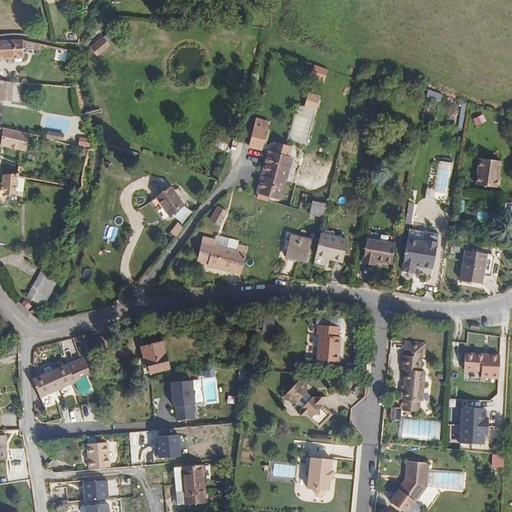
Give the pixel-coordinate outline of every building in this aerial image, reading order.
[(110,46),(103,37),(90,48),(97,57),(110,46)] [(0,63),(29,61),(28,46),(0,48),(0,63)] [(327,66),(316,62),(311,77),(323,81),(327,66)] [(0,81),(0,105),(11,107),(12,84),(0,81)] [(315,107),(319,94),(308,91),(304,104),(315,107)] [(16,108),(26,110),(27,96),(17,95),(16,108)] [(296,107),(289,137),(308,142),(315,112),(296,107)] [(484,115),(473,119),(477,127),(487,123),(484,115)] [(268,118),(259,116),(257,125),(266,127),(268,118)] [(266,127),(257,125),(254,144),(267,147),(271,129),(270,129),(266,127)] [(65,133),(48,130),(46,138),(64,141),(65,133)] [(26,152),(28,136),(4,131),(0,147),(26,152)] [(277,149),(289,153),(291,145),(279,141),(277,149)] [(259,192),(269,195),(270,194),(280,198),(287,178),(293,154),(289,153),(277,149),(273,148),(272,149),(271,152),(259,192)] [(475,171),(497,174),(499,159),(488,157),(488,163),(476,162),(475,171)] [(436,163),(434,190),(449,191),(451,164),(436,163)] [(496,186),(497,174),(475,171),(473,183),(496,186)] [(23,196),(23,192),(23,179),(24,177),(9,176),(8,186),(8,199),(11,198),(23,196)] [(0,187),(0,189),(2,200),(5,199),(8,199),(8,186),(0,187)] [(173,189),(158,198),(170,218),(185,209),(173,189)] [(326,218),(329,205),(313,201),(309,214),(326,218)] [(227,212),(218,207),(208,223),(217,228),(227,212)] [(184,229),(178,223),(170,233),(176,238),(184,229)] [(216,231),(213,241),(234,247),(236,242),(237,238),(216,231)] [(410,231),(408,241),(426,245),(427,240),(431,238),(436,239),(438,242),(439,237),(410,231)] [(203,260),(237,271),(245,245),(236,242),(234,247),(213,241),(211,240),(212,236),(204,234),(198,253),(205,255),(203,260)] [(347,241),(322,235),(317,255),(342,261),(347,241)] [(313,241),(290,237),(286,258),(309,263),(313,241)] [(426,245),(408,241),(401,273),(414,275),(415,268),(415,266),(422,267),(421,269),(433,271),(438,242),(436,239),(431,238),(427,240),(426,245)] [(395,246),(368,240),(363,263),(374,265),(375,261),(392,264),(395,246)] [(479,253),(458,250),(453,280),(474,284),(479,253)] [(40,260),(56,270),(60,265),(43,255),(40,260)] [(25,294),(38,302),(56,270),(40,260),(31,275),(34,277),(25,294)] [(21,292),(25,294),(34,277),(31,275),(21,292)] [(338,328),(316,326),(316,336),(319,337),(318,361),(339,363),(341,339),(337,339),(338,328)] [(96,353),(88,333),(73,338),(80,358),(85,357),(96,353)] [(425,343),(404,341),(403,370),(404,370),(402,401),(404,401),(404,412),(420,413),(421,402),(423,402),(425,373),(420,372),(421,357),(424,357),(425,343)] [(161,343),(141,350),(144,360),(146,359),(151,376),(169,370),(161,343)] [(500,358),(466,357),(465,373),(484,374),(483,381),(499,382),(500,358)] [(32,380),(41,400),(75,384),(77,383),(91,377),(84,359),(32,380)] [(75,384),(81,399),(97,391),(91,377),(77,383),(75,384)] [(217,377),(202,379),(204,405),(219,404),(217,377)] [(193,380),(171,383),(175,409),(193,407),(197,406),(193,380)] [(307,382),(299,381),(286,395),(294,404),(297,403),(300,407),(300,416),(308,417),(319,428),(332,417),(321,407),(320,397),(312,396),(306,390),(307,382)] [(47,413),(81,399),(75,384),(41,400),(47,413)] [(195,419),(193,407),(175,409),(177,422),(195,419)] [(403,407),(393,407),(393,420),(402,421),(403,407)] [(487,411),(463,409),(460,443),(484,445),(485,435),(490,435),(491,422),(486,422),(487,411)] [(408,432),(430,434),(432,424),(409,421),(408,432)] [(175,435),(155,436),(156,455),(177,454),(175,435)] [(87,454),(108,450),(106,439),(85,443),(87,454)] [(0,441),(0,465),(10,465),(10,456),(9,441),(0,441)] [(110,464),(108,450),(87,454),(90,468),(110,464)] [(331,459),(311,458),(311,469),(308,469),(305,471),(304,475),(307,478),(310,478),(309,489),(315,489),(314,494),(317,497),(323,497),(325,495),(325,491),(330,491),(331,459)] [(407,478),(400,488),(418,501),(428,486),(430,462),(408,460),(407,478)] [(205,462),(183,465),(188,501),(211,498),(210,493),(205,462)] [(296,466),(274,463),(273,474),(295,476),(296,466)] [(457,475),(438,474),(438,482),(456,483),(457,475)] [(107,477),(87,478),(88,498),(108,497),(107,477)] [(104,511),(103,499),(83,501),(83,511),(104,511)]
